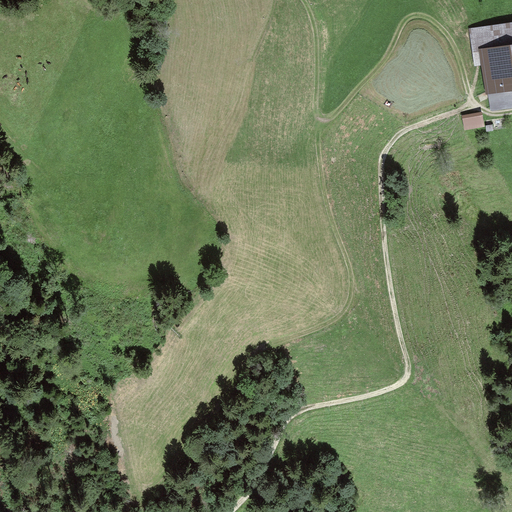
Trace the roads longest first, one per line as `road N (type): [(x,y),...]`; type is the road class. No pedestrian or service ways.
road 1 (track): [(407,373),(386,261),(384,152),(406,129),(473,103),(511,111)]
road 2 (track): [(317,115),(336,112),(417,15),(444,29),(473,103)]
road 3 (track): [(230,511),(258,480),(291,417),(388,389),(407,373)]
road 4 (track): [(352,278),(323,187),(317,115)]
